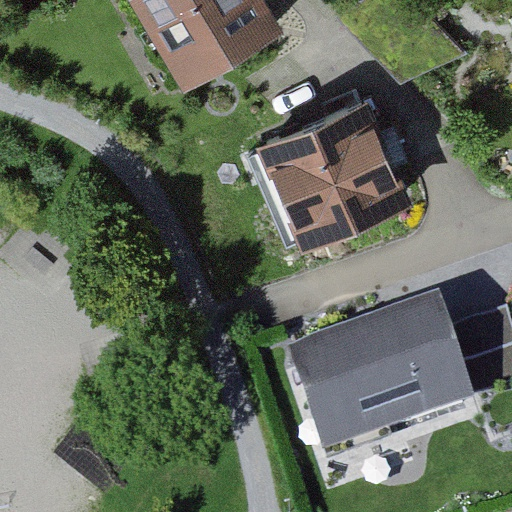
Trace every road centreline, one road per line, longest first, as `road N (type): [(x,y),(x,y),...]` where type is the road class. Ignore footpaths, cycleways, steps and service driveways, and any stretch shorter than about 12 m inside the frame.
road 1 (residential): [(0,99),(67,122),(134,167),(172,226),(208,316),(269,511)]
road 2 (residential): [(511,226),(267,311)]
